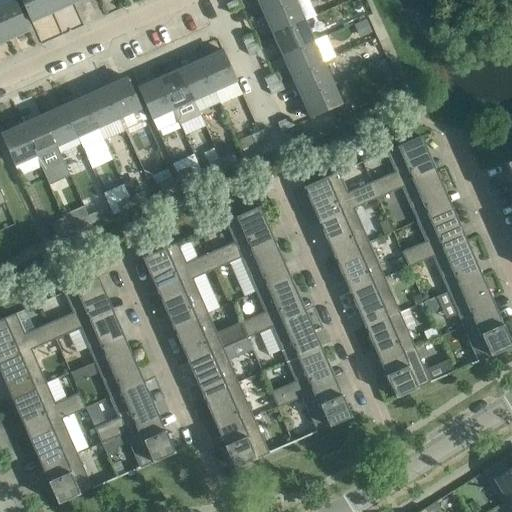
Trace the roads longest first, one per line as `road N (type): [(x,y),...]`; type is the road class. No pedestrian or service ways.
road 1 (residential): [(408,472),(281,185)]
road 2 (residential): [(120,261),(231,511)]
road 3 (residential): [(0,80),(183,0)]
road 4 (residential): [(455,132),(511,267)]
road 5 (residential): [(270,122),(216,0)]
road 6 (unclassified): [(511,407),(408,472)]
